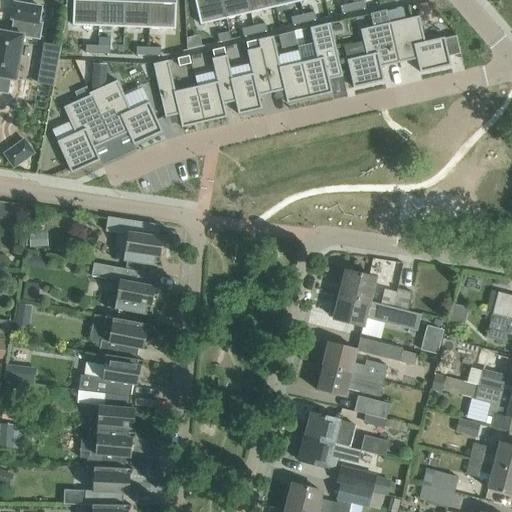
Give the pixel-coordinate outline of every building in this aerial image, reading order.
[(73,0),(73,25),(99,26),(99,0),(73,0)] [(99,0),(99,26),(123,27),(124,0),(99,0)] [(149,28),(149,0),(124,0),(123,27),(149,28)] [(175,0),(149,0),(149,28),(175,29),(175,0)] [(194,0),(200,25),(226,19),(221,0),(194,0)] [(221,0),(226,19),(250,13),(247,0),(221,0)] [(247,0),(250,13),(275,7),(273,0),(247,0)] [(364,0),(352,3),(354,11),(366,8),(364,0)] [(0,31),(0,76),(16,79),(23,37),(32,38),(35,23),(39,24),(42,7),(15,3),(13,19),(14,19),(12,33),(0,31)] [(352,3),(340,6),(342,13),(342,14),(354,11),(352,3)] [(367,55),(347,59),(354,87),(384,80),(381,67),(399,63),(390,22),(387,9),(370,13),(373,26),(361,29),(367,55)] [(315,11),(303,14),(305,22),(317,19),(315,11)] [(302,14),(291,17),(293,25),(304,22),(305,22),(303,14),(302,14)] [(419,16),(390,22),(399,63),(417,58),(420,72),(451,65),(449,56),(461,53),(457,36),(445,38),(445,37),(425,41),(419,16)] [(266,23),(254,25),(255,33),(268,31),(266,23)] [(317,58),(302,62),(310,98),(332,92),(329,79),(343,76),(331,23),(310,27),(317,58)] [(254,25),(242,28),(244,36),(255,33),(254,25)] [(229,31),(218,34),(219,42),(231,39),(229,31)] [(294,32),(279,35),(282,48),(297,45),(294,32)] [(259,39),(248,42),(250,50),(261,47),(259,39)] [(273,44),(261,47),(272,92),(284,89),(287,103),(310,98),(302,62),(281,67),(275,44),(273,44)] [(86,45),(86,53),(98,53),(98,54),(98,45),(86,45)] [(98,45),(98,54),(110,54),(110,46),(98,45)] [(137,46),(136,54),(148,55),(149,55),(149,47),(137,46)] [(149,47),(149,55),(161,56),(161,47),(149,47)] [(224,47),(213,50),(214,58),(226,55),(224,47)] [(232,78),(237,100),(236,100),(239,114),(262,109),(259,95),(272,92),(261,47),(250,50),(247,50),(253,73),(232,78)] [(189,55),(178,58),(179,66),(191,63),(189,55)] [(218,81),(196,86),(205,122),(227,117),(224,103),(236,100),(237,100),(232,78),(227,55),(226,55),(214,58),(212,58),(218,81)] [(168,60),(153,64),(166,117),(179,114),(182,127),(205,122),(196,86),(175,91),(168,60)] [(91,92),(106,85),(107,64),(93,64),(91,92)] [(118,80),(90,92),(111,139),(128,132),(134,145),(163,132),(149,102),(131,110),(118,80)] [(86,87),(75,92),(78,101),(90,95),(86,87)] [(76,133),(57,141),(72,173),(100,160),(95,147),(111,139),(90,92),(90,93),(91,95),(90,95),(78,101),(64,107),(76,133)] [(13,167),(34,154),(24,138),(3,151),(13,167)] [(0,219),(10,215),(12,204),(0,201),(0,219)] [(158,237),(160,225),(108,217),(106,232),(128,235),(125,251),(118,249),(116,260),(163,267),(161,261),(160,261),(164,237),(158,237)] [(92,276),(120,281),(117,296),(110,295),(107,308),(154,316),(153,310),(151,310),(156,287),(150,286),(153,274),(94,263),(92,276)] [(347,271),(341,295),(369,302),(375,278),(347,271)] [(396,292),(385,289),(381,305),(408,312),(413,292),(397,288),(396,292)] [(511,295),(498,292),(493,313),(511,318),(511,295)] [(341,295),(335,319),(365,326),(367,319),(398,326),(398,324),(406,326),(417,329),(420,315),(409,312),(408,312),(381,305),(369,302),(341,295)] [(449,320),(464,323),(468,308),(452,304),(449,320)] [(511,318),(493,313),(487,337),(505,342),(507,334),(511,335),(511,318)] [(99,354),(137,360),(137,359),(139,348),(144,349),(148,330),(149,330),(152,325),(106,316),(100,347),(99,354)] [(426,324),(421,349),(438,352),(443,327),(426,324)] [(329,342),(323,366),(383,381),(387,366),(366,360),(365,366),(354,363),(357,351),(414,366),(417,354),(402,351),(403,349),(360,338),(357,349),(329,342)] [(79,390),(131,396),(133,384),(138,385),(141,366),(143,366),(145,360),(137,359),(137,360),(99,354),(97,364),(87,363),(85,375),(81,375),(79,390)] [(474,384),(479,385),(511,393),(511,363),(511,369),(507,368),(505,376),(478,369),(474,384)] [(323,366),(317,390),(345,397),(347,388),(380,397),(383,381),(323,366)] [(449,378),(446,389),(461,393),(464,381),(449,378)] [(511,393),(479,385),(475,399),(493,404),(488,424),(490,424),(490,426),(511,431),(511,393)] [(90,429),(137,433),(135,428),(134,428),(135,409),(130,408),(131,396),(79,390),(79,391),(106,394),(105,406),(99,406),(98,420),(91,419),(90,429)] [(366,414),(386,419),(390,404),(358,396),(354,411),(366,414)] [(2,419),(24,423),(27,413),(18,411),(20,402),(6,399),(2,419)] [(311,413),(305,437),(349,448),(355,425),(311,413)] [(366,414),(364,423),(384,428),(385,426),(386,419),(366,414)] [(456,432),(476,437),(479,425),(459,420),(456,432)] [(0,449),(12,450),(15,425),(0,423),(0,449)] [(81,436),(80,458),(87,458),(87,466),(101,467),(125,469),(125,468),(126,457),(131,457),(133,438),(134,438),(137,433),(90,429),(89,436),(81,436)] [(360,450),(361,451),(385,456),(389,442),(364,436),(360,450)] [(305,437),(299,461),(327,468),(330,457),(358,464),(361,451),(360,450),(349,448),(305,437)] [(473,444),(470,458),(511,469),(511,443),(500,441),(496,456),(485,453),(486,447),(473,444)] [(511,469),(470,458),(466,474),(479,477),(480,472),(491,475),(487,488),(511,494),(511,469)] [(86,490),(85,505),(123,506),(123,505),(124,493),(129,494),(130,474),(132,474),(134,469),(125,468),(125,469),(101,467),(87,466),(86,477),(94,478),(93,491),(86,490)] [(336,483),(340,484),(383,495),(387,496),(391,481),(376,477),(377,475),(341,466),(336,483)] [(426,469),(422,484),(454,492),(458,477),(426,469)] [(293,484),(287,508),(303,511),(349,511),(351,504),(379,511),(383,495),(340,484),(336,500),(337,500),(336,503),(321,499),(323,492),(293,484)] [(422,484),(418,499),(450,508),(454,492),(422,484)]
